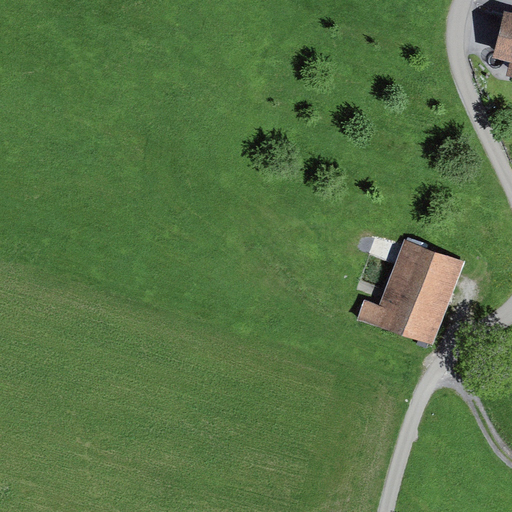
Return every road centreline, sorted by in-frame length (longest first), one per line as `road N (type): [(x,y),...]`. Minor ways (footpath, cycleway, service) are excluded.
road 1 (track): [(511,310),(442,370),(399,461),(386,511)]
road 2 (track): [(466,0),(460,67),(511,178)]
